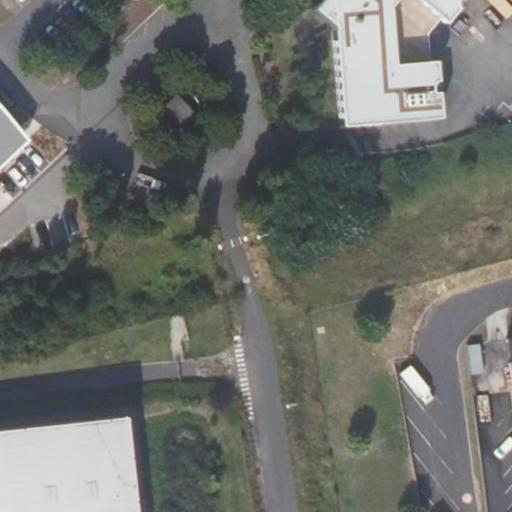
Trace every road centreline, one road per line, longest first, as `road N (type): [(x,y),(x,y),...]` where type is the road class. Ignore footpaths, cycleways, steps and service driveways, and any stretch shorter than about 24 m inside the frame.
road 1 (unclassified): [(108,107),(114,139),(143,169),(163,177),(204,172),(231,149),(243,113),(233,74),(201,48)]
road 2 (unclassified): [(201,48),(147,49),(119,72),(108,107)]
road 3 (residential): [(108,107),(49,106),(0,62)]
